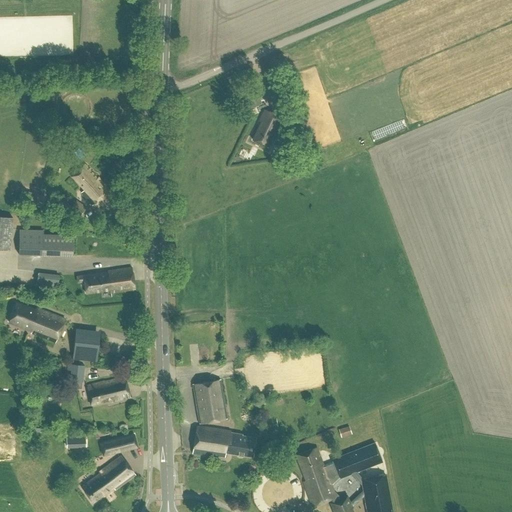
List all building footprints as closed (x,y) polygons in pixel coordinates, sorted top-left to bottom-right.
[(286,96),(277,70),(266,74),(275,100),(286,96)] [(258,101),(251,84),(239,88),(245,106),(258,101)] [(281,118),(263,109),(257,120),(261,121),(251,140),(266,148),(281,118)] [(95,180),(83,166),(70,177),(82,191),(79,194),(91,207),(108,191),(97,179),(95,180)] [(46,196),(21,190),(18,201),(43,208),(46,196)] [(70,204),(58,200),(55,208),(67,213),(70,204)] [(87,207),(77,200),(68,212),(78,219),(87,207)] [(12,217),(0,216),(0,248),(9,250),(12,217)] [(43,230),(19,229),(18,254),(72,256),(73,234),(43,233),(43,230)] [(135,290),(132,269),(110,272),(107,273),(76,277),(77,283),(83,283),(85,294),(110,290),(110,293),(135,290)] [(58,274),(37,272),(36,286),(57,288),(58,274)] [(34,309),(16,302),(8,322),(31,332),(31,334),(54,343),(64,319),(35,308),(34,309)] [(98,338),(74,335),(72,360),(96,362),(98,338)] [(83,365),(71,364),(69,380),(82,381),(83,365)] [(129,398),(124,377),(86,386),(91,405),(110,401),(110,403),(129,398)] [(227,419),(220,380),(193,385),(199,423),(227,419)] [(231,431),(196,426),(192,454),(215,458),(216,456),(225,457),(226,454),(251,458),(254,439),(241,437),(241,435),(231,433),(231,431)] [(351,434),(349,426),(338,429),(341,437),(351,434)] [(137,447),(133,434),(99,443),(103,457),(137,447)] [(390,511),(385,478),(362,481),(356,475),(381,465),(374,446),(331,462),(332,464),(322,467),(316,449),(296,456),(305,481),(301,483),(311,507),(329,501),(332,511),(351,511),(351,509),(364,498),(366,511),(390,511)] [(325,460),(333,457),(329,450),(322,453),(325,460)] [(136,475),(121,456),(100,473),(101,474),(81,490),(93,504),(113,488),(116,491),(136,475)]
